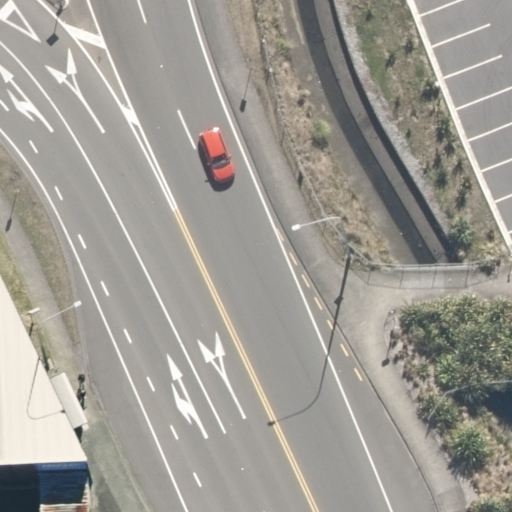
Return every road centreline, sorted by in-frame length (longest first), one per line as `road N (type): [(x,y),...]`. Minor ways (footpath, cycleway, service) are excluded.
road 1 (secondary): [(220,319),(130,185),(0,39)]
road 2 (secondary): [(134,0),(220,319)]
road 3 (secondary): [(312,511),(220,319)]
